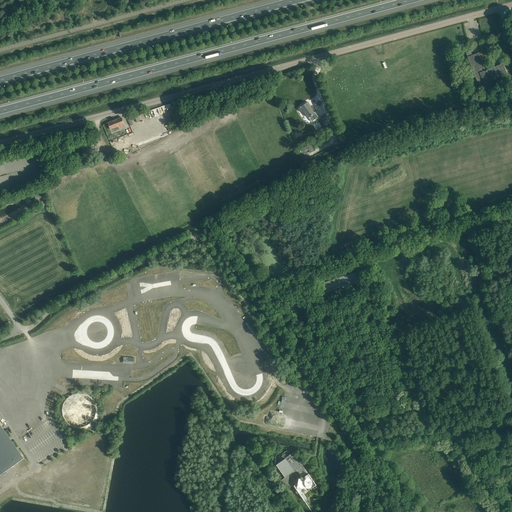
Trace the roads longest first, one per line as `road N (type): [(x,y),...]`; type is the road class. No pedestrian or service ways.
road 1 (unclassified): [(499,8),(0,143)]
road 2 (motorway): [(0,111),(411,0)]
road 3 (motorway): [(294,0),(0,79)]
